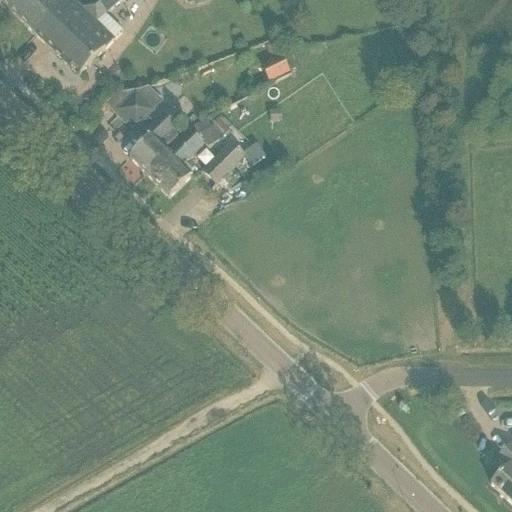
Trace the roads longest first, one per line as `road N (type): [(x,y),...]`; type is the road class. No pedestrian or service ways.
road 1 (tertiary): [(332,415),(0,98)]
road 2 (track): [(57,511),(286,370)]
road 3 (unclassified): [(332,415),(395,377),(511,373)]
road 4 (tertiary): [(431,511),(332,415)]
